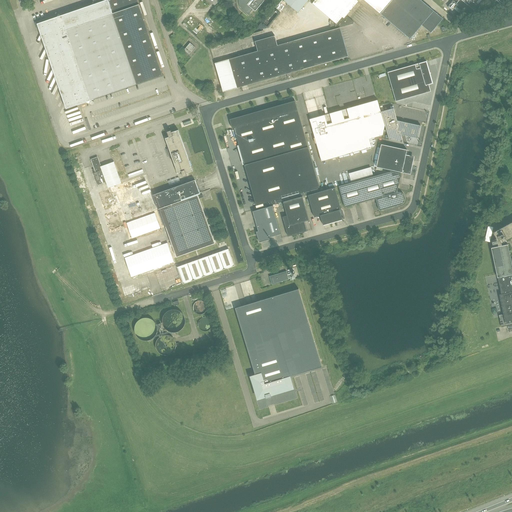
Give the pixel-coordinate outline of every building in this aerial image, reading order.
[(91,100),(163,75),(137,0),(93,0),(95,4),(62,15),(59,14),(57,17),(46,21),(46,19),(35,22),(37,30),(39,29),(66,108),(86,101),(92,104),(93,103),(92,101),(91,100)] [(431,33),(443,19),(420,0),(283,0),(298,13),(309,0),(315,0),(312,3),(331,19),(330,30),(278,45),(275,36),(255,41),(256,44),(258,51),(229,59),(237,88),(280,76),(348,56),(340,28),(353,24),(354,23),(354,22),(346,16),(359,1),(357,0),(364,0),(381,14),(410,39),(422,25),(431,33)] [(238,0),(239,2),(239,4),(240,6),(241,8),(242,9),(248,15),(253,9),(255,11),(264,0),(263,0),(238,0)] [(453,10),(458,4),(454,0),(449,6),(453,10)] [(511,0),(461,0),(464,2),(462,5),(465,7),(467,5),(473,10),(470,13),(473,15),(485,0),(491,0),(504,10),(511,0)] [(195,47),(190,43),(184,50),(190,54),(195,47)] [(388,72),(390,80),(396,101),(431,91),(429,84),(433,83),(426,61),(388,72)] [(377,100),(329,113),(310,119),(309,119),(311,125),(321,161),(372,147),(369,139),(383,135),(385,126),(381,111),(381,112),(379,106),(377,100)] [(230,119),(232,128),(234,128),(256,205),(319,187),(302,127),(295,101),(230,119)] [(381,111),(385,126),(389,140),(403,143),(401,134),(418,138),(421,125),(397,120),(394,108),(381,111)] [(84,114),(83,110),(77,111),(77,109),(69,111),(71,118),(84,114)] [(165,138),(178,172),(181,171),(183,177),(187,175),(186,173),(193,171),(178,130),(171,132),(171,130),(167,132),(169,137),(165,138)] [(109,225),(153,209),(145,188),(167,180),(152,137),(87,160),(109,225)] [(381,144),(376,167),(410,174),(414,156),(406,154),(407,150),(381,144)] [(201,171),(206,169),(204,161),(198,162),(201,171)] [(379,211),(400,204),(401,204),(402,204),(403,203),(404,202),(404,201),(405,200),(405,199),(405,198),(405,197),(405,196),(404,195),(404,194),(403,194),(403,193),(402,193),(402,192),(401,192),(400,192),(399,192),(398,192),(397,192),(401,174),(391,171),(374,176),(339,186),(345,207),(376,198),(379,211)] [(195,180),(152,195),(158,209),(159,209),(177,257),(215,243),(198,195),(200,194),(195,180)] [(320,215),(323,225),(342,219),(340,210),(341,209),(335,187),(308,195),(314,217),(320,215)] [(292,235),(304,232),(307,231),(304,221),(309,220),(302,197),(302,196),(283,201),(287,215),(283,217),(288,236),(292,235)] [(256,231),(259,242),(269,239),(269,237),(281,234),(273,205),(253,211),(258,231),(257,232),(256,231)] [(501,327),(511,324),(511,265),(507,244),(502,245),(501,242),(511,236),(511,221),(493,232),(496,239),(492,241),(492,244),(497,243),(498,246),(491,247),(497,275),(497,277),(498,277),(501,294),(499,294),(503,314),(499,315),(499,317),(501,327)] [(153,242),(166,238),(164,230),(150,235),(153,242)] [(261,243),(264,248),(274,245),(272,239),(261,243)] [(125,241),(117,244),(119,251),(128,248),(125,241)] [(150,247),(153,256),(173,250),(170,241),(150,247)] [(228,249),(177,267),(183,284),(234,266),(228,249)] [(269,276),(272,284),(289,279),(286,271),(269,276)] [(142,279),(145,291),(152,289),(149,277),(142,279)] [(120,286),(127,302),(132,300),(124,284),(120,286)] [(271,396),(270,393),(291,387),(288,377),(322,366),(299,289),(257,301),(235,308),(256,377),(253,377),(259,396),(265,395),(266,398),(271,396)] [(207,308),(207,307),(207,305),(206,304),(206,303),(205,302),(204,301),(202,300),(201,300),(200,300),(199,300),(197,300),(196,301),(195,302),(194,303),(193,304),(193,306),(193,307),(193,308),(194,309),(194,310),(195,311),(196,312),(198,313),(199,313),(200,313),(201,313),(203,313),(204,312),(205,311),(206,310),(206,309),(207,308)] [(185,322),(185,320),(185,318),(184,315),(183,313),(181,312),(180,310),(178,309),(176,309),(173,308),(171,309),(169,309),(167,310),(165,312),(164,314),(163,316),(162,318),(162,320),(162,322),(163,324),(164,326),(166,328),(168,330),(169,331),(172,331),(174,331),(176,331),(178,330),(180,329),(182,328),(183,326),(184,324),(185,322)] [(157,330),(157,328),(157,326),(156,323),(155,321),(154,320),(152,318),(150,317),(148,317),(146,316),(144,317),(141,317),(139,319),(138,320),(136,322),(135,324),(135,326),(134,328),(135,331),(136,333),(137,335),(138,337),(140,338),(142,339),(144,339),(147,339),(149,339),(151,338),(153,337),(154,336),(156,334),(157,332),(157,330)] [(212,324),(212,323),(212,322),(211,320),(211,319),(210,318),(209,317),(207,317),(206,316),(204,316),(202,316),(202,317),(200,318),(199,319),(198,321),(198,322),(198,323),(198,325),(198,326),(199,327),(200,328),(201,329),(202,330),(204,330),(205,330),(206,330),(208,329),(210,328),(211,327),(211,325),(212,324)] [(176,346),(176,344),(175,342),(175,340),(174,338),(173,337),(171,336),(169,335),(167,334),(165,334),(164,334),(161,335),(160,336),(158,337),(157,339),(156,341),(156,342),(156,345),(156,347),(157,348),(158,350),(159,351),(161,353),(163,354),(165,354),(166,354),(168,354),(170,353),(172,352),(173,351),(174,349),(175,347),(176,346)]
